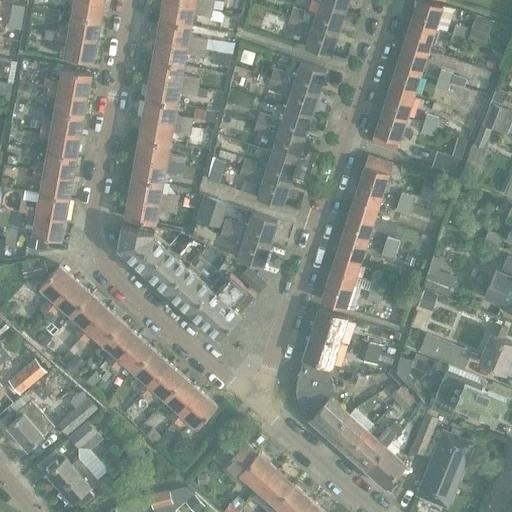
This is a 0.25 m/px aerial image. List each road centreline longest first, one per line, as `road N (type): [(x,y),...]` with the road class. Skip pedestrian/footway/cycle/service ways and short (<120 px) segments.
road 1 (residential): [(256,404),(109,274),(91,230),(129,0)]
road 2 (residential): [(390,0),(256,404)]
road 3 (residential): [(369,511),(256,404)]
